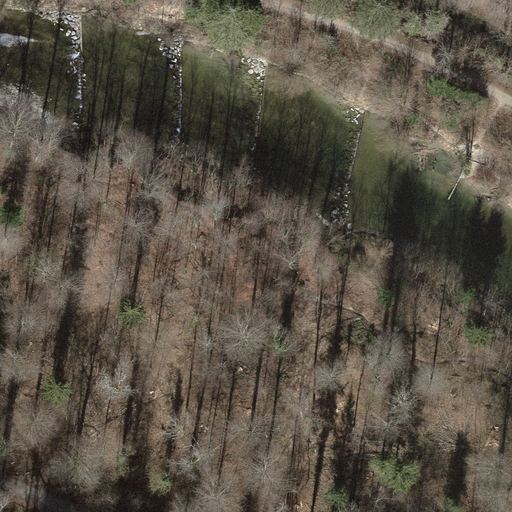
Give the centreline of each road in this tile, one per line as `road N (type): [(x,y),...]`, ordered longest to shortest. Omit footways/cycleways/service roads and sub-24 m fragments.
road 1 (track): [(511,102),(396,45),(259,0)]
road 2 (track): [(269,511),(324,306)]
